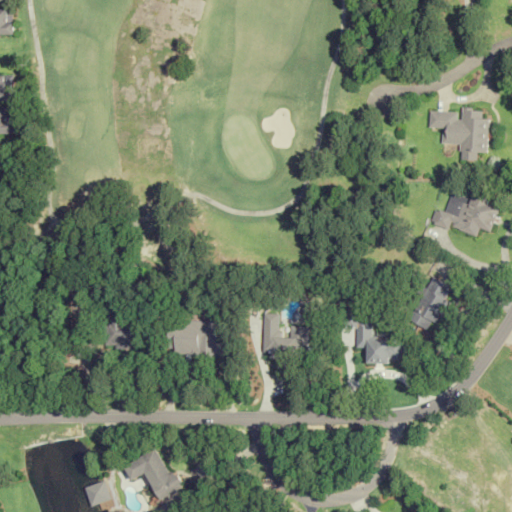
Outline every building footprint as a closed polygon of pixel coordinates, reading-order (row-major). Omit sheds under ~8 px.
[(0,33),(14,33),(14,8),(0,7),(0,33)] [(0,100),(15,100),(15,75),(0,74),(0,100)] [(0,132),(15,132),(15,107),(0,107),(0,132)] [(486,152),(487,118),(481,117),(482,109),(461,108),(460,112),(428,110),(427,128),(442,128),(441,143),(461,144),(460,159),(477,160),(478,152),(486,152)] [(451,193),(446,212),(433,208),(429,223),(476,236),(478,228),(490,232),(497,207),(488,204),(491,193),(473,188),(470,198),(451,193)] [(456,288),(432,277),(426,288),(422,286),(406,317),(425,326),(430,318),(439,322),(456,288)] [(106,347),(142,347),(142,317),(128,317),(128,304),(106,303),(106,347)] [(280,313),(264,313),(264,358),(305,358),(305,326),(291,326),(291,337),(280,337),(280,313)] [(356,347),(367,348),(367,362),(404,362),(404,339),(371,339),(372,320),(357,319),(356,347)] [(169,348),(175,348),(175,357),(216,357),(216,320),(169,320),(169,348)] [(171,475),(157,448),(126,465),(134,480),(144,474),(159,501),(185,487),(176,472),(171,475)]
